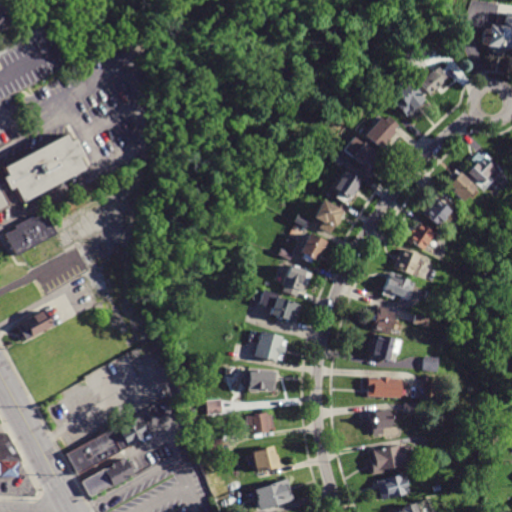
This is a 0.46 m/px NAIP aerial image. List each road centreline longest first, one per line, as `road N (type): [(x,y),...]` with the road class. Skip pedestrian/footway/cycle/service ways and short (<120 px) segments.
road 1 (residential): [(341,511),(317,408),(332,304),(369,229),(419,163),(467,118),(498,120),(510,108),(500,84),(485,83),(467,118)]
road 2 (secondary): [(71,511),(0,380)]
